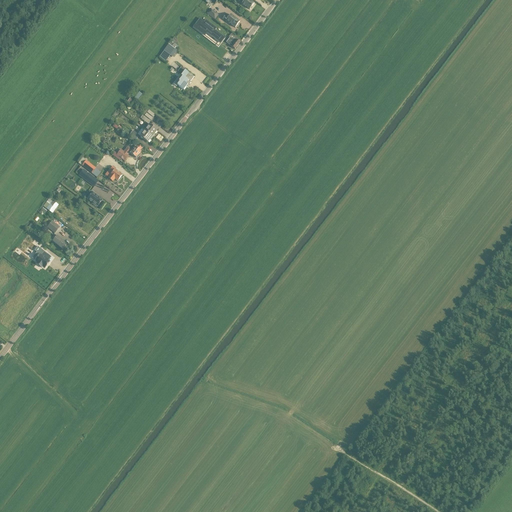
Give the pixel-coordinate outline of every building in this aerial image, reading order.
[(250,10),(254,4),(249,0),(240,0),(239,2),(242,4),(241,4),(245,7),(246,7),(250,10)] [(210,9),(207,13),(214,19),(217,14),(210,9)] [(235,28),(240,22),(230,15),(228,17),(225,15),(222,19),(223,19),(226,20),(225,21),(229,24),(229,23),(235,28)] [(203,21),(198,26),(202,29),(200,32),(204,36),(207,33),(220,43),(224,38),(225,39),(225,38),(214,30),(216,28),(213,26),(212,28),(203,21)] [(236,48),(240,41),(238,39),(239,37),(232,34),(226,43),(236,48)] [(169,45),(172,47),(172,46),(176,50),(178,47),(175,44),(178,41),(174,38),(169,44),(169,45)] [(172,47),(169,45),(164,51),(170,56),(175,49),(172,47)] [(194,77),(185,70),(178,80),(180,81),(177,85),(184,90),(190,82),(190,83),(190,84),(191,82),(190,82),(194,77)] [(148,124),(150,121),(142,115),(140,118),(148,124)] [(144,126),(142,128),(152,137),(157,131),(149,124),(146,128),(144,126)] [(148,143),(152,137),(142,128),(137,134),(133,131),(130,135),(136,140),(139,136),(140,136),(148,143)] [(114,153),(113,155),(121,161),(122,159),(124,161),(128,156),(128,155),(128,154),(129,155),(129,154),(129,153),(130,153),(130,154),(136,158),(141,151),(140,151),(142,148),(137,144),(133,150),(130,148),(126,149),(124,152),(121,150),(117,155),(114,152),(114,153)] [(83,166),(92,173),(95,168),(86,161),(83,166)] [(110,170),(113,172),(108,178),(113,182),(115,179),(117,181),(122,175),(115,170),(116,169),(113,166),(110,170)] [(83,170),(79,176),(94,187),(98,181),(83,170)] [(93,203),(92,204),(95,206),(96,205),(97,206),(102,200),(96,195),(93,192),(92,193),(90,191),(88,194),(90,196),(88,199),(93,203)] [(58,205),(53,201),(46,209),(52,213),(58,205)] [(60,227),(52,221),(48,227),(55,233),(60,227)] [(35,224),(32,222),(27,229),(29,231),(35,224)] [(57,236),(53,242),(63,250),(67,244),(57,236)] [(38,247),(34,251),(40,255),(38,257),(37,258),(35,261),(37,263),(36,264),(41,268),(42,267),(45,268),(47,266),(48,265),(47,265),(49,262),(44,258),(47,254),(38,247)]
